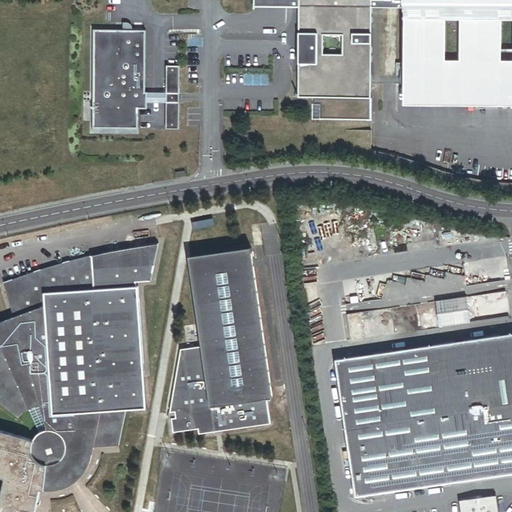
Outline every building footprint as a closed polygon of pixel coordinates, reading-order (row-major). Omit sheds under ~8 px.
[(313,98),(312,120),(372,121),(373,8),(373,1),(372,0),(299,0),(299,7),(299,98),(313,98)] [(511,0),(398,0),(398,1),(407,1),(407,8),(406,101),(511,102),(511,0)] [(145,93),(145,32),(94,32),(93,128),(138,128),(138,108),(147,108),(147,92),(145,93)] [(179,84),(166,84),(166,127),(179,127),(179,84)] [(14,322),(0,327),(0,403),(16,417),(19,415),(22,412),(27,409),(40,434),(38,435),(36,437),(34,440),(34,441),(32,445),(32,448),(32,450),(32,451),(33,452),(33,455),(34,457),(36,460),(38,461),(40,463),(43,464),(45,465),(46,465),(47,465),(46,470),(49,471),(53,470),(57,469),(60,468),(64,465),(67,462),(69,459),(71,455),(71,452),(72,449),(89,447),(93,447),(117,445),(124,409),(145,407),(137,290),(135,290),(135,285),(149,284),(156,246),(148,247),(123,250),(99,255),(74,260),(50,267),(26,274),(3,283),(13,318),(14,322)] [(249,251),(189,260),(202,342),(181,346),(168,408),(170,418),(172,433),(197,429),(198,435),(216,432),(269,424),(267,399),(273,398),(249,251)] [(0,498),(0,511),(4,511),(35,511),(40,490),(44,491),(44,487),(46,470),(47,465),(46,465),(45,465),(43,464),(40,463),(38,461),(36,460),(34,457),(33,455),(33,452),(32,451),(32,450),(32,448),(32,445),(34,441),(29,439),(0,430),(0,477),(4,479),(0,498)] [(48,487),(55,487),(62,485),(68,482),(71,481),(74,478),(79,473),(83,468),(86,461),(88,454),(89,447),(72,449),(71,452),(71,455),(69,459),(67,462),(64,465),(60,468),(57,469),(53,470),(49,471),(46,470),(44,487),(48,487)] [(460,501),(461,511),(497,511),(496,496),(489,497),(479,498),(460,501)]
